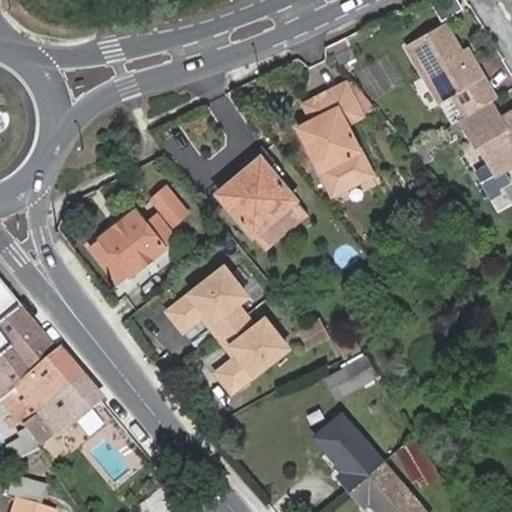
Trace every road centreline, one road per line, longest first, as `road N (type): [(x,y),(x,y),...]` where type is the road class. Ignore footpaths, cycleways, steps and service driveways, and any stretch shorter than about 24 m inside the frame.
road 1 (tertiary): [(238,511),(74,312),(7,194)]
road 2 (primary): [(54,141),(103,96),(264,42),(356,0)]
road 3 (primary): [(287,0),(237,22),(115,54),(36,64)]
